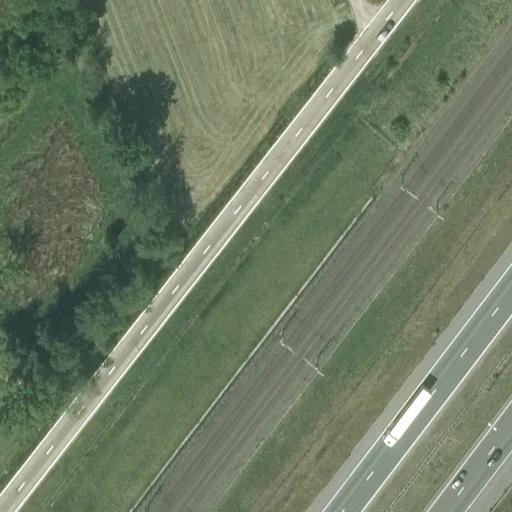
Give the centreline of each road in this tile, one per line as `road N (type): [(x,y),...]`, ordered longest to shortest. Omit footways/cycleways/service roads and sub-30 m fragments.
road 1 (tertiary): [(399,0),(5,511)]
road 2 (motorway): [(511,276),(334,511)]
